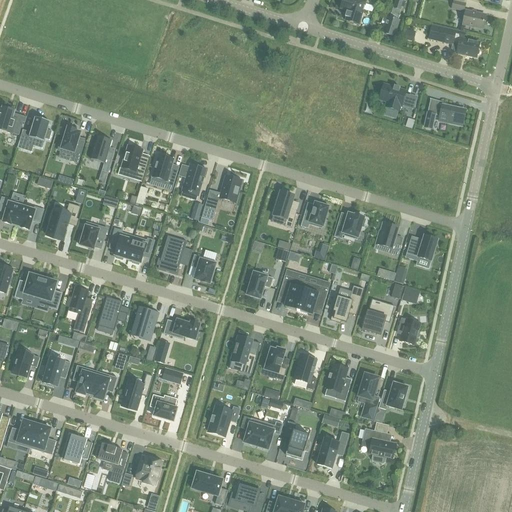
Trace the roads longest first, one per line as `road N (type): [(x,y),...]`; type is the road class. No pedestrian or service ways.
road 1 (residential): [(0,84),(466,228)]
road 2 (residential): [(0,243),(435,373)]
road 3 (residential): [(0,391),(400,511)]
road 4 (residential): [(496,87),(302,27)]
road 5 (residential): [(435,373),(466,228)]
road 6 (residential): [(466,228),(496,87)]
road 7 (residential): [(405,511),(435,373)]
